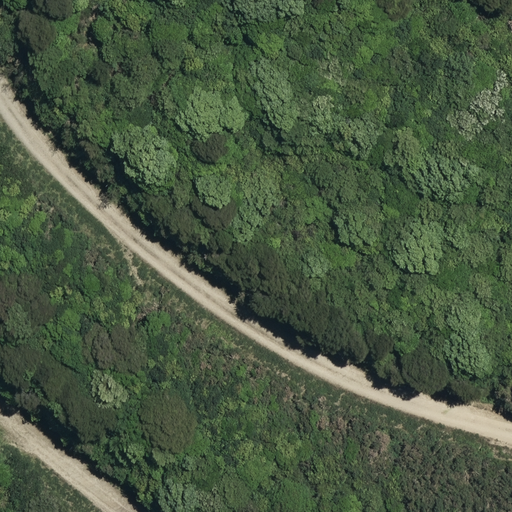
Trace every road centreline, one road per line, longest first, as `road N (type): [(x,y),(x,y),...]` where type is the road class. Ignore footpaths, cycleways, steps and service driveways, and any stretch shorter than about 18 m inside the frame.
road 1 (track): [(511,410),(386,379),(210,304),(64,158),(0,57)]
road 2 (track): [(0,412),(66,462),(156,511)]
